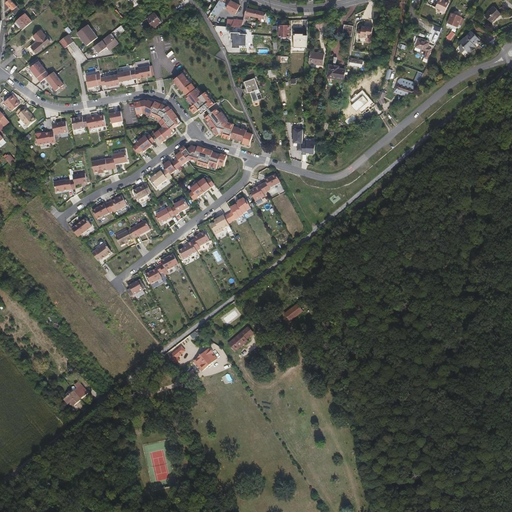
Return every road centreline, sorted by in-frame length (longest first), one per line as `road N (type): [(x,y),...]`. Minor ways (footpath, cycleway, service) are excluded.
road 1 (track): [(489,84),(0,486)]
road 2 (track): [(489,84),(451,197),(453,234),(248,400),(223,367)]
road 3 (residential): [(511,53),(465,74),(344,174),(315,176),(262,160)]
road 4 (residential): [(250,157),(242,182),(222,201),(115,282)]
road 5 (residential): [(196,130),(131,180),(60,219)]
road 6 (residential): [(196,130),(161,96),(86,105)]
road 7 (residential): [(222,46),(262,160)]
